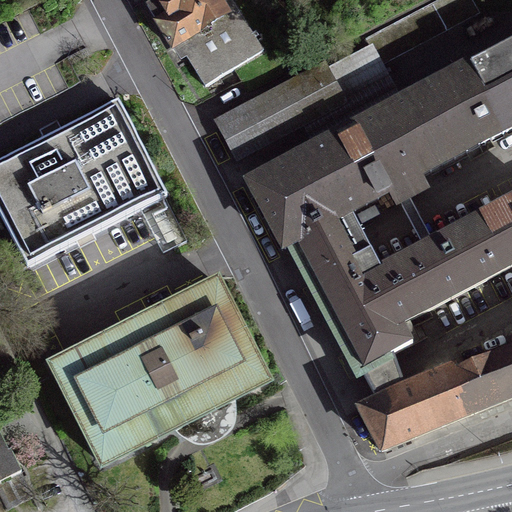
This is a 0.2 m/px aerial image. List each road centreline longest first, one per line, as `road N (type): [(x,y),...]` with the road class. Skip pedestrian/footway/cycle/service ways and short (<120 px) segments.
road 1 (residential): [(103,0),(353,488)]
road 2 (residential): [(511,424),(353,488)]
road 3 (tertiary): [(363,511),(484,491)]
